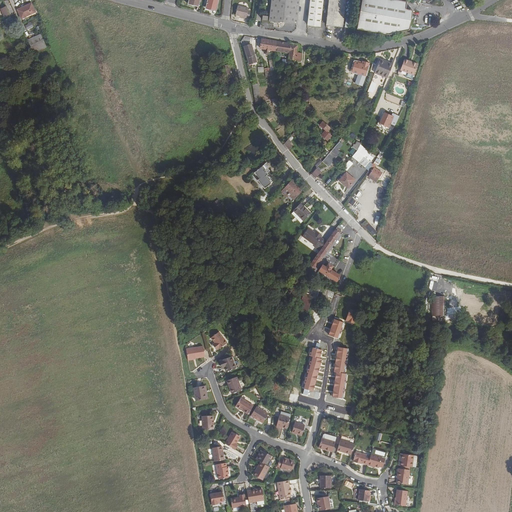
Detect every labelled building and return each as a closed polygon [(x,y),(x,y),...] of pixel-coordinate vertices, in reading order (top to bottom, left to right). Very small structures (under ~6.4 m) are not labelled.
[(207,0),(206,6),(209,7),(209,9),(212,10),(213,8),(217,9),(218,0),(207,0)] [(296,24),(298,0),(271,0),(269,20),(296,24)] [(321,0),(309,0),(306,25),(319,27),(321,0)] [(328,0),(326,26),(339,27),(342,2),(345,2),(345,0),(328,0)] [(410,14),(410,10),(405,9),(407,2),(397,0),(361,0),(356,29),(388,35),(409,30),(411,19),(412,15),(410,14)] [(17,10),(22,19),(36,12),(32,3),(17,10)] [(10,16),(6,7),(0,9),(4,18),(10,16)] [(250,18),(250,12),(248,12),(248,11),(248,9),(236,8),(236,18),(240,18),(242,18),(242,20),(247,20),(247,18),(250,18)] [(27,30),(33,26),(31,21),(24,25),(27,30)] [(30,46),(43,41),(40,35),(28,40),(30,46)] [(276,41),(261,39),(260,49),(274,51),(276,41)] [(43,41),(30,46),(33,53),(46,48),(43,41)] [(276,41),(274,51),(289,54),(288,59),(296,60),(298,45),(276,41)] [(251,45),(244,47),(249,64),(256,62),(251,45)] [(415,73),(417,64),(408,62),(409,60),(404,59),(401,70),(400,75),(414,78),(415,73)] [(387,78),(392,65),(388,63),(387,64),(379,61),(374,73),(387,78)] [(231,77),(228,68),(227,68),(226,66),(223,66),(224,69),(222,70),(224,79),(231,77)] [(392,113),(391,115),(384,111),(379,123),(389,128),(390,125),(394,127),(399,116),(392,113)] [(328,132),(331,128),(323,121),(319,125),(325,130),(321,136),(327,140),(332,135),(328,132)] [(288,139),(284,144),(288,150),(292,147),(290,145),(292,142),(288,139)] [(326,157),(330,152),(325,149),(321,153),(326,157)] [(326,157),(322,161),(327,166),(337,155),(331,150),(330,152),(326,157)] [(357,151),(352,157),(365,168),(370,162),(357,151)] [(349,160),(342,167),(346,170),(353,163),(349,160)] [(270,176),(269,177),(267,174),(270,171),(269,168),(271,166),(268,162),(255,172),(260,178),(258,180),(265,188),(274,181),(270,176)] [(384,170),(375,165),(370,174),(378,179),(384,170)] [(320,171),(316,168),(311,174),(314,177),(320,171)] [(348,189),(355,180),(346,172),(339,181),(348,189)] [(289,193),(295,199),(301,192),(296,187),(297,186),(291,181),(281,192),(286,196),(289,193)] [(368,192),(371,185),(364,182),(361,189),(368,192)] [(259,199),(264,205),(272,196),(267,190),(259,199)] [(289,193),(286,196),(292,202),(295,199),(289,193)] [(293,211),(294,211),(303,221),(311,214),(304,207),(303,207),(300,204),(293,211)] [(303,221),(294,211),(292,214),(301,223),(303,221)] [(370,223),(366,226),(371,234),(376,231),(370,223)] [(315,246),(321,237),(322,236),(316,231),(315,233),(308,228),(302,237),(315,246)] [(340,233),(335,230),(309,264),(314,268),(340,233)] [(323,265),(320,271),(337,281),(340,276),(323,265)] [(304,294),(303,298),(299,309),(307,312),(312,297),(304,294)] [(444,315),(444,296),(431,296),(430,315),(444,315)] [(333,324),(338,326),(341,317),(342,317),(345,309),(339,307),(333,324)] [(353,331),(354,328),(346,325),(351,311),(345,309),(342,317),(341,317),(338,326),(353,331)] [(346,325),(354,328),(359,313),(351,310),(351,311),(346,325)] [(308,327),(309,323),(298,319),(295,328),(285,325),(285,324),(282,323),(279,331),(300,337),(303,326),(308,327)] [(318,332),(315,340),(335,346),(337,337),(318,332)] [(212,339),(216,344),(218,346),(216,348),(218,351),(220,349),(221,350),(229,343),(220,333),(212,339)] [(312,339),(311,343),(297,391),(324,399),(339,347),(335,346),(315,340),(312,339)] [(205,347),(188,350),(190,360),(197,359),(207,357),(205,347)] [(225,365),(226,367),(228,372),(237,368),(232,357),(222,361),(224,365),(225,365)] [(233,388),(235,393),(243,390),(238,377),(229,381),(231,388),(233,388)] [(198,401),(207,399),(206,390),(207,390),(207,386),(195,388),(198,401)] [(249,413),(254,405),(242,397),(237,406),(249,413)] [(260,408),(257,406),(252,415),(263,422),(269,413),(260,408)] [(214,415),(203,416),(204,429),(214,429),(214,415)] [(289,417),(279,415),(276,426),(281,427),(281,426),(286,428),(289,417)] [(305,424),(295,421),(292,431),(302,434),(305,424)] [(232,432),(225,443),(235,449),(237,444),(236,443),(240,436),(232,432)] [(324,437),(323,438),(321,446),(325,447),(324,449),(334,452),(338,438),(339,437),(325,433),(324,437)] [(339,451),(343,452),(343,451),(346,451),(345,453),(353,455),(356,445),(342,440),(339,451)] [(213,447),(216,461),(225,459),(223,445),(213,447)] [(271,455),(263,451),(261,455),(260,454),(257,460),(260,462),(266,465),(271,455)] [(369,465),(371,456),(357,452),(354,462),(363,464),(363,463),(369,465)] [(387,458),(372,454),(371,456),(369,465),(373,467),(373,465),(380,467),(380,466),(384,467),(387,458)] [(410,467),(413,467),(414,455),(401,454),(400,460),(402,460),(401,462),(401,466),(410,467)] [(291,470),(293,462),(283,459),(279,458),(277,465),(281,466),(281,467),(291,470)] [(228,469),(227,466),(227,462),(217,464),(220,479),(229,477),(228,474),(230,473),(229,469),(228,469)] [(262,480),(269,467),(269,466),(266,465),(260,462),(253,475),(262,480)] [(409,470),(410,467),(401,466),(401,468),(399,468),(398,472),(400,472),(399,478),(398,483),(409,484),(410,470),(409,470)] [(322,487),(332,487),(332,475),(322,475),(322,487)] [(290,496),(290,492),(289,487),(288,480),(277,482),(279,497),(290,496)] [(255,489),(247,490),(249,502),(257,501),(263,499),(264,499),(262,489),(257,490),(255,490),(255,489)] [(371,490),(361,489),(359,500),(369,501),(371,490)] [(395,504),(406,506),(408,491),(397,490),(395,504)] [(218,501),(220,501),(225,500),(223,491),(211,493),(212,504),(218,503),(218,501)] [(231,498),(232,507),(246,505),(245,494),(239,494),(239,496),(231,498)] [(320,502),(320,505),(321,510),(332,508),(330,496),(318,498),(318,503),(320,502)] [(294,511),(294,508),(296,508),(295,503),(284,505),(284,511),(294,511)]
